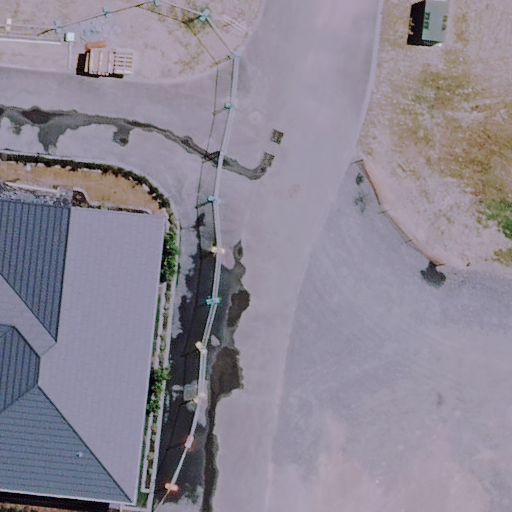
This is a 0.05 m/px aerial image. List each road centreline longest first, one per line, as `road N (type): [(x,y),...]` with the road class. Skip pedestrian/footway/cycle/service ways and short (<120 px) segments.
road 1 (unknown): [(338,0),(278,511)]
road 2 (unknown): [(0,146),(319,186)]
